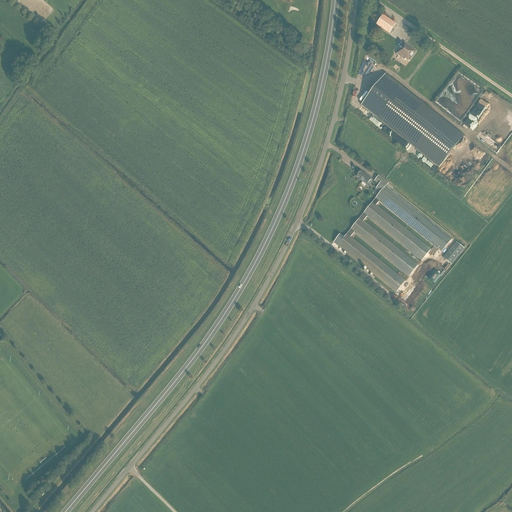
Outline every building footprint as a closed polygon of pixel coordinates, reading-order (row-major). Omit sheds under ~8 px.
[(396,25),(383,15),(376,25),(389,35),(396,25)] [(410,28),(406,24),(404,26),(410,35),(413,32),(410,28)] [(396,54),(405,60),(406,59),(409,62),(417,51),(404,42),(396,54)] [(442,57),(435,52),(427,62),(435,68),(442,57)] [(433,112),(386,74),(361,106),(439,167),(463,136),(433,112)] [(498,99),(494,106),(506,115),(511,108),(498,99)] [(476,106),(471,111),(475,114),(480,109),(476,106)] [(360,180),(362,182),(362,183),(361,184),(362,185),(364,187),(365,187),(366,185),(367,186),(372,179),(367,175),(366,176),(361,172),(357,177),(360,180)] [(340,235),(334,243),(396,293),(405,281),(350,237),(354,233),(409,277),(418,266),(363,221),(367,217),(422,261),(431,250),(376,206),(379,202),(442,252),(452,240),(385,187),(388,183),(379,175),(375,180),(380,184),(376,188),(381,192),(344,238),(340,235)] [(451,265),(464,249),(456,242),(443,258),(451,265)]
